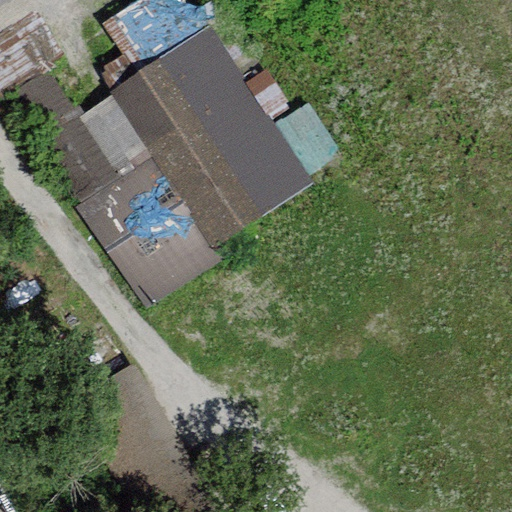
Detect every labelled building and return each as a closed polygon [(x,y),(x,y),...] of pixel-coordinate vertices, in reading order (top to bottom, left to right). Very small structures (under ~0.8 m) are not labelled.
[(366,0),(328,0),(343,21),(369,4),(366,0)] [(216,31),(117,97),(152,160),(76,207),(145,309),(314,177),(216,31)] [(76,200),(116,174),(48,71),(8,97),(76,200)] [(338,174),(174,313),(255,408),(419,268),(338,174)] [(511,212),(474,276),(511,298),(511,212)] [(511,407),(511,319),(462,286),(421,347),(511,407)] [(347,402),(478,478),(511,421),(381,345),(347,402)] [(109,386),(135,460),(178,445),(152,371),(109,386)]
